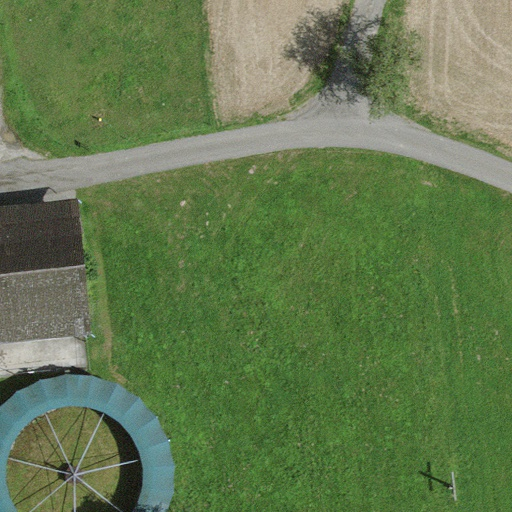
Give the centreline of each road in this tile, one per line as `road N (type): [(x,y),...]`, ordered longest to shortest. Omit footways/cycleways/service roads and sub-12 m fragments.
road 1 (unclassified): [(0,186),(338,128),(445,151),(511,181)]
road 2 (track): [(338,128),(369,0)]
